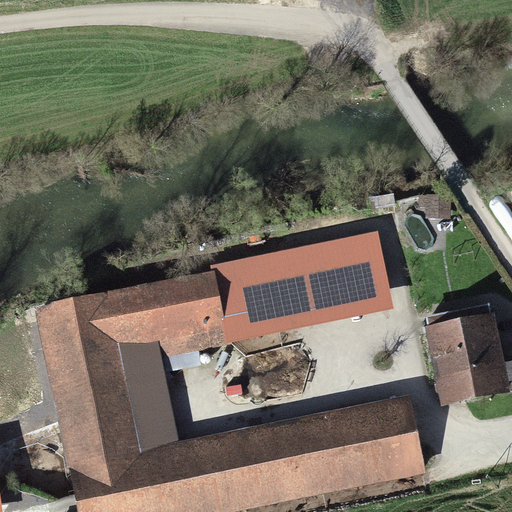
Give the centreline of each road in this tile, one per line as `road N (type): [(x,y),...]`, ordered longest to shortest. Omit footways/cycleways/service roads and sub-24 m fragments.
road 1 (unclassified): [(0,25),(173,15),(359,37),(511,261)]
road 2 (track): [(366,41),(511,28)]
